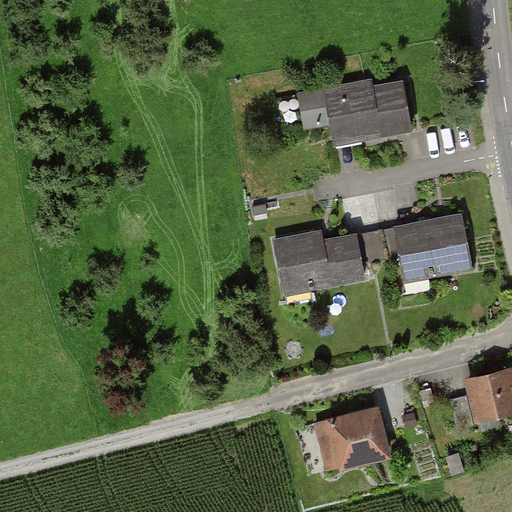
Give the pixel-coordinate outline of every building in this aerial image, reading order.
[(410,78),(329,97),(340,143),(421,124),(410,78)] [(468,216),(398,228),(406,275),(476,263),(468,216)] [(324,235),(273,243),(281,293),(370,277),(363,239),(326,246),(324,235)] [(511,364),(465,378),(469,394),(447,400),(455,427),(511,411),(511,364)] [(382,407),(298,430),(312,477),(395,454),(382,407)]
